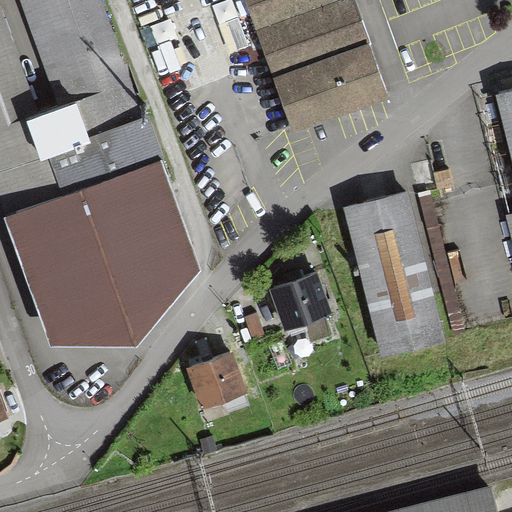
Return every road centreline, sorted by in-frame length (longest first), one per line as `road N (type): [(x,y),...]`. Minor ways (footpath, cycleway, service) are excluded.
road 1 (residential): [(511,37),(290,211),(211,289),(149,376),(65,452)]
road 2 (unknown): [(110,0),(211,289)]
road 3 (residential): [(0,282),(65,452)]
